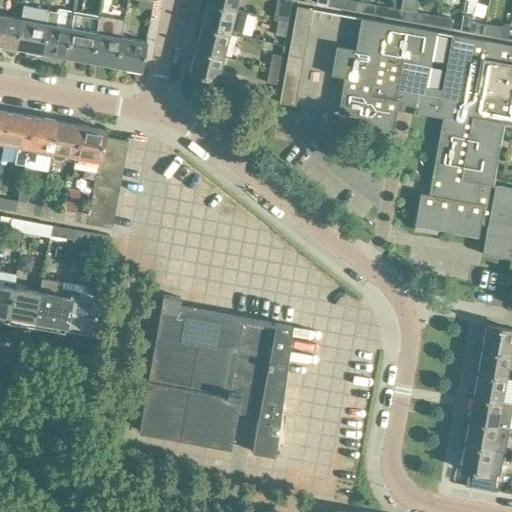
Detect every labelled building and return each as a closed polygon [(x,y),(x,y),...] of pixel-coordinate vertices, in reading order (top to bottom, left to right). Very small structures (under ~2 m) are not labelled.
[(207,0),(206,4),(233,10),(235,0),(207,0)] [(277,0),(274,20),(279,21),(279,20),(283,21),(283,23),(288,24),(292,0),(277,0)] [(316,0),(316,4),(325,6),(340,9),(341,0),(316,0)] [(347,0),(341,0),(340,9),(365,13),(366,3),(347,0)] [(366,3),(365,13),(387,17),(388,13),(391,13),(392,8),(390,8),(391,8),(366,3)] [(20,18),(15,48),(40,52),(47,10),(48,9),(23,4),(20,18)] [(233,10),(206,4),(200,27),(227,33),(227,32),(241,35),(246,13),(233,10)] [(296,6),(294,20),(310,23),(312,9),(296,6)] [(58,12),(47,10),(40,52),(64,57),(73,10),(59,8),(58,12)] [(388,13),(387,17),(412,22),(414,12),(391,8),(390,8),(392,8),(391,13),(388,13)] [(73,10),(64,57),(90,61),(95,32),(98,15),(73,10)] [(414,12),(412,22),(434,26),(435,21),(437,21),(438,16),(414,12)] [(0,13),(0,45),(15,48),(20,18),(0,13)] [(434,26),(450,28),(452,19),(438,16),(437,21),(435,21),(434,26)] [(336,45),(330,75),(344,77),(337,112),(365,117),(363,130),(392,136),(397,106),(413,109),(412,113),(417,114),(417,113),(442,117),(428,194),(420,192),(414,225),(477,236),(480,223),(487,224),(482,253),(509,258),(511,243),(511,187),(493,184),(504,123),(511,124),(511,45),(451,34),(442,90),(426,87),(436,32),(408,26),(363,18),(358,49),(336,45)] [(285,37),(288,24),(283,23),(283,21),(279,20),(279,21),(276,36),(285,37)] [(470,22),(468,32),(482,34),(483,30),(485,30),(486,26),(485,25),(470,22)] [(483,30),(482,34),(498,37),(507,39),(510,22),(507,22),(497,27),(485,25),(486,26),(485,30),(483,30)] [(200,27),(195,49),(221,56),(227,33),(200,27)] [(95,32),(90,61),(114,66),(120,36),(95,32)] [(146,41),(120,36),(114,66),(141,71),(146,41)] [(221,56),(195,49),(189,73),(195,75),(216,80),(216,79),(221,56)] [(278,70),(281,56),(271,54),(269,68),(278,70)] [(269,68),(266,82),(276,84),(278,70),(269,68)] [(0,139),(3,141),(9,112),(0,109),(0,139)] [(33,116),(9,112),(3,141),(18,143),(17,148),(14,162),(24,164),(25,159),(33,116)] [(51,149),(57,120),(33,116),(25,159),(35,161),(36,152),(50,154),(51,149)] [(57,120),(51,149),(50,154),(53,160),(61,162),(65,157),(75,159),(81,125),(57,120)] [(100,160),(102,148),(104,136),(105,129),(81,125),(75,159),(98,163),(100,160)] [(128,140),(104,136),(102,148),(126,152),(128,140)] [(126,152),(102,148),(100,160),(123,164),(126,152)] [(123,164),(100,160),(98,163),(96,172),(121,177),(123,164)] [(94,184),(119,189),(121,177),(96,172),(94,184)] [(116,201),(119,189),(94,184),(92,197),(116,201)] [(1,196),(0,202),(0,207),(15,210),(17,199),(1,196)] [(89,209),(114,213),(116,201),(92,197),(89,209)] [(39,214),(41,204),(17,199),(15,210),(39,214)] [(65,208),(41,204),(39,214),(63,219),(65,208)] [(87,223),(89,213),(65,208),(63,219),(87,223)] [(89,209),(89,213),(87,223),(112,228),(114,213),(89,209)] [(24,220),(11,217),(8,229),(22,231),(24,220)] [(24,220),(22,231),(35,233),(37,222),(24,220)] [(71,242),(107,249),(110,235),(50,225),(49,234),(72,238),(71,242)] [(41,277),(38,290),(32,325),(64,331),(64,330),(92,335),(98,300),(79,296),(80,290),(61,287),(62,280),(41,277)] [(0,319),(6,320),(12,283),(2,281),(2,284),(0,283),(0,319)] [(32,325),(38,290),(24,288),(24,285),(12,283),(6,320),(32,325)] [(257,415),(251,451),(275,455),(291,326),(178,305),(180,297),(162,294),(137,430),(229,447),(236,411),(257,415)] [(511,328),(485,324),(481,348),(508,353),(511,354),(511,328)] [(504,377),(508,353),(481,348),(477,372),(504,377)] [(477,372),(472,396),(511,403),(511,378),(504,377),(477,372)] [(468,420),(509,427),(511,408),(511,403),(472,396),(468,420)] [(468,420),(464,444),(500,450),(504,451),(509,427),(468,420)] [(464,444),(459,468),(467,469),(464,485),(492,490),(495,475),(500,450),(464,444)]
